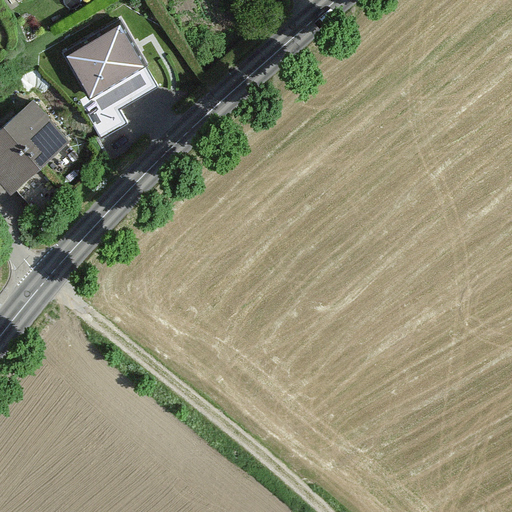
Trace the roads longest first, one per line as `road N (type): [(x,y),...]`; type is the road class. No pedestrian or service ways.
road 1 (secondary): [(46,278),(116,202),(336,0)]
road 2 (track): [(321,511),(295,481),(46,278)]
